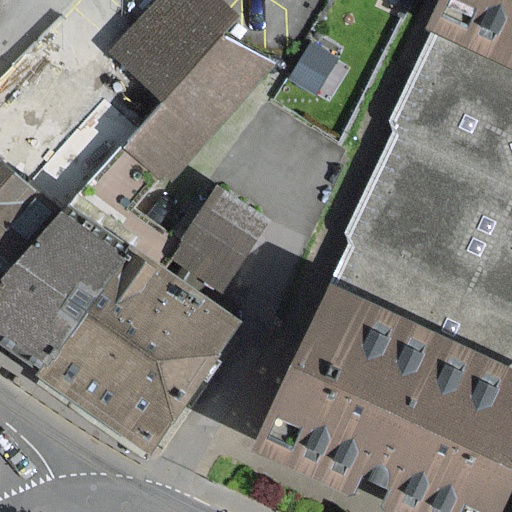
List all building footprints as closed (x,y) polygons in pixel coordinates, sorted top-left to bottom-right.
[(214,0),(160,0),(117,55),(167,93),(221,32),(233,17),(214,0)] [(511,0),(450,0),(437,29),(511,64),(511,0)] [(0,84),(0,155),(72,211),(124,147),(141,126),(167,93),(117,55),(107,68),(53,25),(0,84)] [(404,126),(344,282),(511,358),(511,64),(437,29),(393,121),(404,126)] [(221,32),(167,93),(141,126),(124,147),(162,177),(171,183),(268,61),(221,32)] [(334,56),(309,41),(290,76),(315,90),(334,56)] [(72,211),(138,253),(159,270),(174,251),(183,240),(139,206),(162,177),(124,147),(72,211)] [(0,303),(72,211),(0,155),(0,303)] [(225,186),(219,194),(183,240),(174,251),(220,286),(271,222),(225,186)] [(0,325),(49,364),(138,253),(72,211),(0,303),(0,325)] [(238,332),(159,270),(138,253),(49,364),(155,447),(182,410),(238,332)] [(429,511),(504,511),(511,497),(511,358),(344,282),(266,443),(363,489),(374,468),(387,474),(400,481),(393,495),(429,511)]
